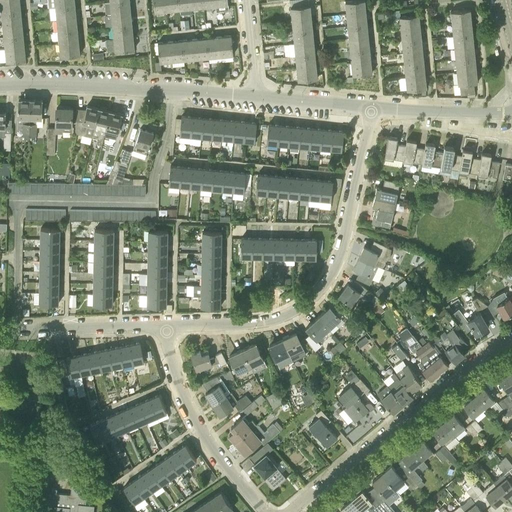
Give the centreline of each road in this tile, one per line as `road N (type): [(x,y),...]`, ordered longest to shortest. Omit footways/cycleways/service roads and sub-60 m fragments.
road 1 (residential): [(167,328),(266,323),(309,302),(337,260),(372,110)]
road 2 (unclassified): [(289,511),(511,337)]
road 3 (residential): [(257,98),(124,85),(0,86)]
road 4 (unclassified): [(265,511),(187,404),(167,328)]
road 5 (unclassified): [(0,330),(167,328)]
road 6 (residential): [(511,111),(372,110)]
